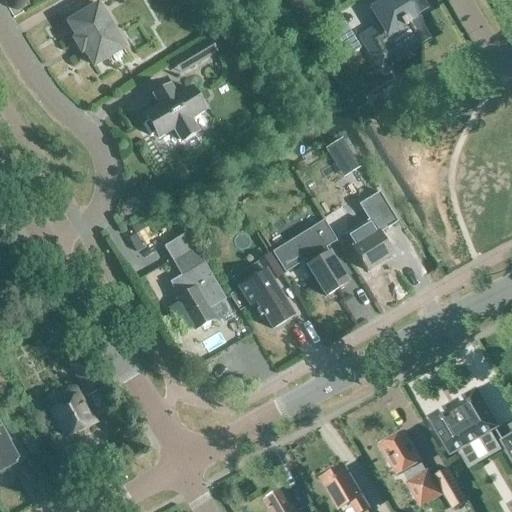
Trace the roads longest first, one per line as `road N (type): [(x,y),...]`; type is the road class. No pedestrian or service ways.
road 1 (unclassified): [(185,464),(511,286)]
road 2 (residential): [(52,256),(100,201),(101,155),(43,96),(0,30)]
road 3 (unclassified): [(52,256),(185,464)]
